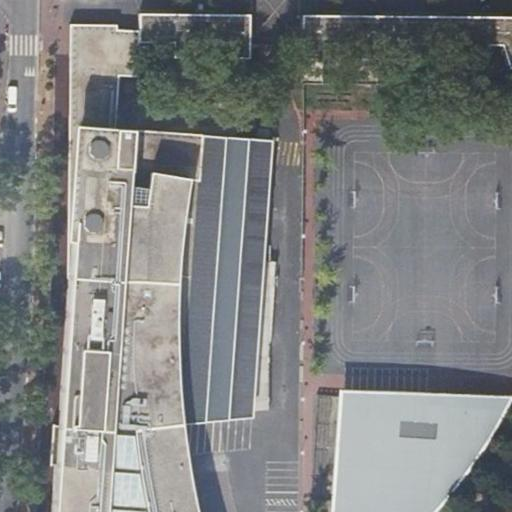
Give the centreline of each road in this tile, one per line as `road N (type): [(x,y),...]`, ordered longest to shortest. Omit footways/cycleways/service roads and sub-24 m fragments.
road 1 (tertiary): [(2,511),(28,0)]
road 2 (unknown): [(285,0),(276,395)]
